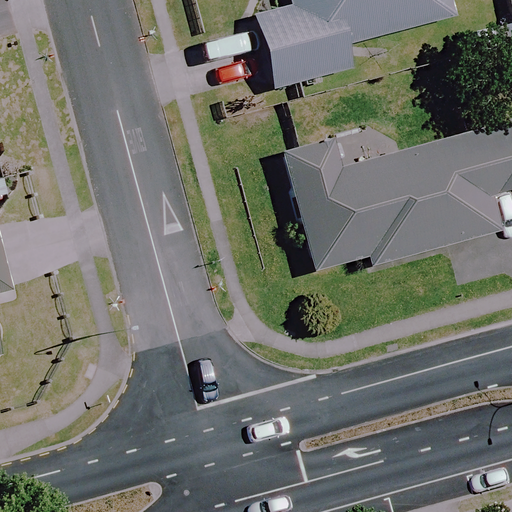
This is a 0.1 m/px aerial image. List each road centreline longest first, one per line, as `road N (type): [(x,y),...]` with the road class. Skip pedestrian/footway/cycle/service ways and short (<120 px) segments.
road 1 (tertiary): [(88,0),(211,447)]
road 2 (secondary): [(211,447),(511,367)]
road 3 (secondary): [(511,447),(266,511)]
road 4 (secondary): [(0,498),(211,447)]
